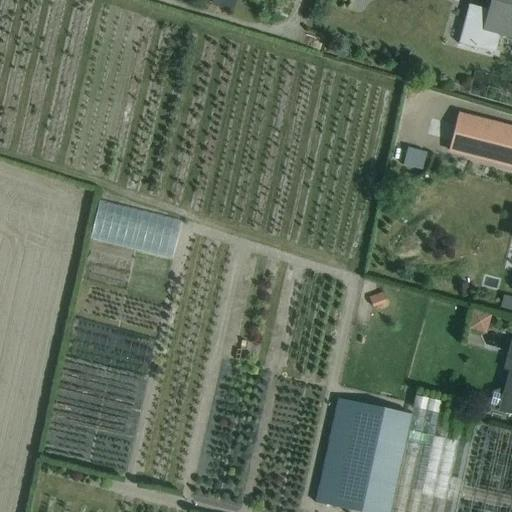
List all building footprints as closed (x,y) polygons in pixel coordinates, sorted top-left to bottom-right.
[(469,5),(459,44),(481,50),(494,53),(499,35),(511,38),(511,0),(491,0),(489,11),(469,5)] [(511,129),(457,115),(448,150),(511,166),(511,129)] [(190,231),(193,222),(171,214),(168,223),(190,231)] [(492,409),(499,411),(511,414),(511,343),(507,361),(511,362),(511,366),(505,391),(498,389),(491,392),(488,405),(492,409)] [(315,504),(353,511),(511,511),(511,432),(473,424),(474,421),(437,413),(439,402),(414,397),(411,415),(337,400),(315,504)]
